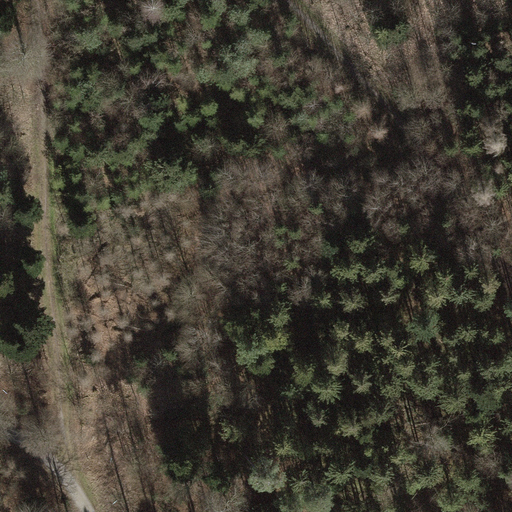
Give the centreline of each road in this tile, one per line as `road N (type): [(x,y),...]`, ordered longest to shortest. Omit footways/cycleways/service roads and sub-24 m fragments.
road 1 (track): [(32,0),(70,479)]
road 2 (track): [(282,0),(381,91),(511,284)]
